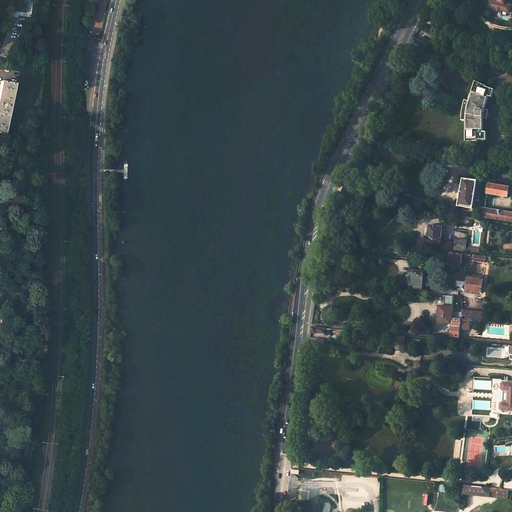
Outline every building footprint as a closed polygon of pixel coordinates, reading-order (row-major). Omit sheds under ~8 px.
[(15,0),(14,11),(24,13),(25,0),(15,0)] [(490,0),(488,7),(495,9),(502,11),(509,12),(511,5),(504,3),(505,0),(497,0),(497,2),(490,0)] [(410,47),(422,53),(426,45),(414,39),(410,47)] [(427,54),(426,63),(435,64),(435,66),(443,67),(445,57),(427,54)] [(0,81),(0,133),(4,135),(14,84),(0,81)] [(469,137),(469,140),(482,140),(482,132),(479,132),(480,118),(483,119),(484,111),(481,111),(485,97),(488,98),(490,90),(478,86),(476,90),(473,89),(471,93),(470,93),(466,103),(463,102),(461,108),(462,108),(461,115),(460,115),(460,121),(463,121),(464,132),(465,133),(465,137),(469,137)] [(461,178),(457,205),(466,207),(465,212),(474,214),(475,207),(472,207),(476,181),(461,178)] [(352,186),(348,184),(349,182),(343,180),(339,189),(344,191),(345,190),(349,192),(352,186)] [(484,216),(511,221),(511,218),(511,211),(493,208),(495,193),(506,195),(508,185),(490,182),(484,216)] [(461,216),(460,222),(472,224),(472,222),(473,218),(461,216)] [(427,236),(426,243),(440,245),(443,228),(430,225),(428,236),(427,236)] [(466,247),(467,241),(455,240),(455,248),(455,250),(455,251),(466,252),(466,247)] [(452,250),(453,243),(447,242),(447,244),(443,243),(442,251),(448,252),(449,250),(451,250),(452,250)] [(451,268),(454,268),(455,261),(460,262),(461,253),(450,252),(449,256),(449,261),(452,261),(451,268)] [(465,267),(473,268),(474,261),(485,262),(486,256),(470,254),(470,259),(469,261),(467,260),(467,263),(465,262),(465,266),(465,267)] [(453,274),(453,280),(464,281),(465,267),(465,266),(461,266),(460,267),(460,275),(453,274)] [(422,290),(424,271),(410,269),(410,274),(405,274),(405,284),(409,284),(409,286),(413,286),(413,289),(422,290)] [(467,275),(465,291),(482,293),(483,279),(482,279),(482,277),(467,275)] [(459,338),(459,329),(468,330),(469,320),(461,319),(461,316),(456,316),(456,319),(453,319),(454,307),(439,306),(438,324),(451,325),(450,337),(459,338)] [(469,320),(481,321),(482,312),(462,310),(461,316),(461,319),(469,320)] [(511,382),(503,382),(501,384),(501,389),(503,391),(504,391),(508,391),(507,402),(503,402),(502,402),(500,404),(500,409),(502,411),(511,411),(511,382)] [(464,494),(490,496),(490,493),(490,488),(486,487),(465,485),(464,494)]
